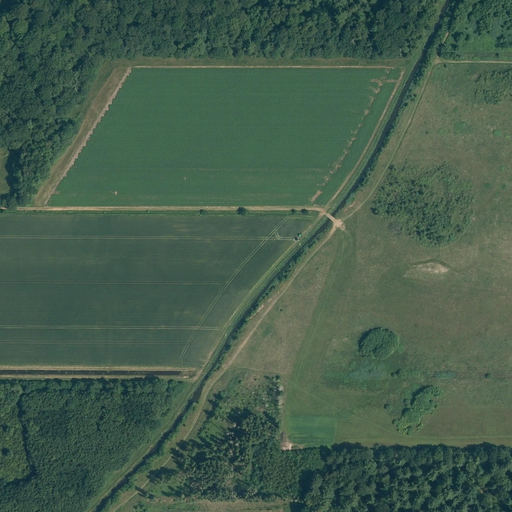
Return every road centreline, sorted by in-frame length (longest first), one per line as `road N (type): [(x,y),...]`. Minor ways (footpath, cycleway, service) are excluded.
road 1 (track): [(115,511),(184,437),(275,298),(377,186),(436,57)]
road 2 (track): [(14,208),(315,209),(340,225)]
